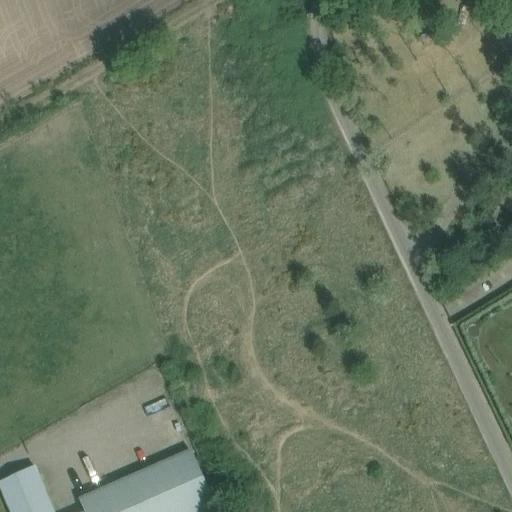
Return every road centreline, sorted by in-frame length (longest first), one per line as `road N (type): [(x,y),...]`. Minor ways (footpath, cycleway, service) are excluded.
road 1 (unclassified): [(511,479),(336,115),(315,30),(318,0)]
road 2 (track): [(210,0),(0,123)]
